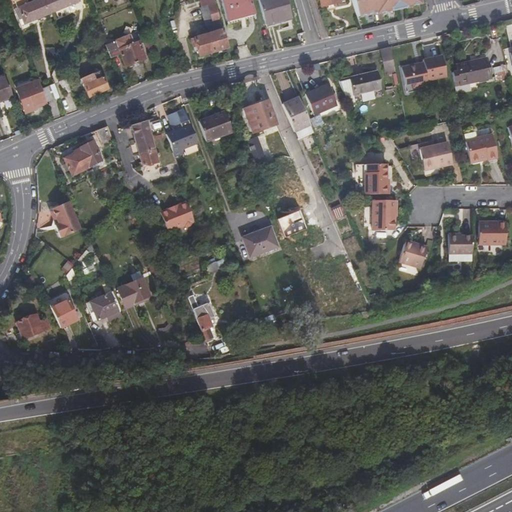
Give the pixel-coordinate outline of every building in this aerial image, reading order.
[(52,11),(47,0),(34,0),(29,3),(27,0),(13,0),(24,23),(52,11)] [(47,0),(52,11),(77,0),(47,0)] [(226,47),(228,47),(215,0),(199,0),(207,24),(210,23),(212,30),(192,35),(194,48),(197,48),(199,54),(216,49),(217,52),(226,50),(226,47)] [(222,0),(227,21),(256,15),(252,0),(222,0)] [(257,0),(263,23),(289,16),(285,0),(257,0)] [(351,0),(357,16),(373,12),(373,13),(417,2),(416,0),(351,0)] [(289,16),(263,23),(264,27),(290,20),(289,16)] [(131,35),(107,45),(109,48),(112,56),(122,52),(128,67),(146,60),(138,40),(133,41),(131,35)] [(392,55),(381,57),(385,74),(395,72),(392,55)] [(405,82),(412,81),(419,80),(420,84),(429,82),(428,78),(446,74),(442,55),(423,60),(424,62),(402,67),(405,82)] [(451,70),(457,91),(472,88),(470,79),(489,75),(485,57),(456,63),(457,68),(451,70)] [(496,78),(508,75),(505,61),(492,64),(496,78)] [(90,95),(110,88),(102,69),(83,76),(90,95)] [(374,70),(336,78),(345,102),(353,101),(351,94),(378,87),(374,70)] [(38,81),(36,76),(15,85),(17,89),(38,81)] [(72,90),(66,76),(61,78),(66,93),(72,90)] [(6,77),(0,79),(0,102),(14,97),(6,77)] [(61,78),(56,82),(61,96),(66,93),(61,78)] [(33,108),(47,103),(41,89),(38,81),(17,89),(27,114),(34,111),(33,108)] [(61,96),(56,82),(48,86),(54,100),(61,96)] [(314,112),(332,105),(336,103),(328,82),(305,91),(314,112)] [(41,89),(47,103),(54,100),(48,86),(41,89)] [(291,119),(295,128),(311,121),(299,93),(283,99),(291,119)] [(246,107),(248,110),(266,102),(265,99),(246,107)] [(248,110),(257,132),(278,124),(269,101),(266,102),(248,110)] [(335,112),(332,105),(314,112),(315,114),(314,115),(317,122),(325,119),(325,117),(335,112)] [(199,119),(207,140),(233,130),(224,110),(199,119)] [(184,152),(201,146),(188,111),(180,115),(179,114),(171,117),(177,133),(168,137),(177,159),(185,156),(184,152)] [(159,163),(148,123),(132,126),(144,167),(159,163)] [(117,145),(111,131),(96,134),(104,150),(117,145)] [(476,131),(464,134),(466,141),(477,138),(476,131)] [(471,163),(497,157),(493,135),(477,138),(466,141),(471,163)] [(248,144),(256,162),(267,158),(259,139),(248,144)] [(74,174),(103,161),(95,141),(76,149),(77,152),(67,157),(74,174)] [(421,150),(425,168),(438,165),(439,168),(454,164),(448,142),(421,150)] [(389,194),(389,185),(385,185),(385,181),(387,181),(387,165),(368,166),(368,175),(365,175),(365,194),(389,194)] [(398,200),(373,200),(373,230),(396,230),(396,218),(394,218),(394,212),(398,212),(398,200)] [(86,229),(73,202),(56,210),(63,224),(60,226),(65,238),(86,229)] [(170,213),(170,211),(162,214),(171,234),(187,227),(190,229),(192,228),(194,225),(193,221),(195,221),(188,203),(181,207),(181,209),(170,213)] [(338,219),(346,216),(343,209),(336,212),(338,219)] [(479,245),(506,246),(507,224),(498,224),(498,223),(479,223),(479,245)] [(252,257),(279,247),(271,227),(244,237),(252,257)] [(474,255),(474,238),(462,238),(462,236),(449,236),(450,261),(471,261),(471,255),(474,255)] [(405,244),(400,262),(422,268),(429,247),(414,242),(413,246),(405,244)] [(212,275),(222,272),(220,266),(209,269),(212,275)] [(155,299),(148,282),(122,292),(130,312),(140,308),(139,305),(155,299)] [(304,292),(303,288),(286,294),(288,298),(304,292)] [(124,315),(116,294),(94,303),(102,322),(124,315)] [(207,346),(217,342),(213,333),(215,332),(210,319),(215,317),(210,302),(199,306),(194,294),(188,296),(207,346)] [(366,302),(369,309),(385,302),(382,297),(376,298),(375,298),(370,300),(371,301),(366,302)] [(53,311),(63,330),(78,322),(75,315),(78,314),(72,301),(53,311)] [(345,315),(361,310),(359,304),(343,308),(345,315)] [(40,324),(38,317),(17,323),(20,335),(16,336),(18,342),(53,332),(50,321),(40,324)] [(266,322),(268,327),(278,323),(276,318),(266,322)] [(244,333),(234,337),(236,342),(249,337),(246,331),(246,330),(243,331),(244,333)]
